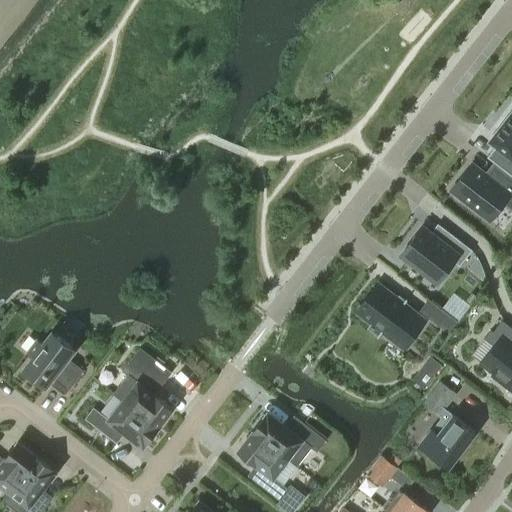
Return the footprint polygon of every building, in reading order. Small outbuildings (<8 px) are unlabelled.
[(511,111),(491,140),(497,145),(490,154),(511,171),(511,111)] [(494,163),(498,167),(492,175),(490,174),(486,174),(472,163),(451,190),(489,220),(502,203),(511,210),(511,176),(494,163)] [(460,267),(471,252),(472,250),(448,233),(441,243),(421,228),(400,256),(438,284),(453,262),(460,267)] [(379,284),(357,312),(371,324),(368,328),(379,338),(383,333),(404,349),(426,321),(379,284)] [(429,299),(420,310),(449,332),(457,321),(429,299)] [(484,339),(471,355),(482,363),(495,374),(492,377),(511,391),(511,327),(502,320),(487,340),(485,338),(484,339)] [(65,394),(68,390),(84,370),(68,358),(74,350),(75,349),(74,348),(73,348),(72,347),(55,334),(54,333),(53,333),(53,332),(52,331),(52,332),(52,333),(43,344),(38,340),(37,339),(36,340),(37,340),(28,352),(28,351),(27,352),(28,353),(29,353),(34,357),(25,368),(24,368),(24,369),(25,370),(25,369),(26,370),(25,370),(26,371),(27,371),(44,384),(45,385),(46,385),(45,386),(46,386),(47,385),(49,382),(65,394)] [(172,372),(162,364),(140,347),(122,370),(128,374),(115,391),(114,391),(114,392),(113,392),(113,393),(123,400),(158,427),(158,426),(159,427),(160,426),(159,426),(173,407),(172,407),(171,406),(170,405),(170,406),(158,396),(157,395),(156,395),(156,394),(155,394),(172,372)] [(428,386),(439,360),(426,354),(414,380),(428,386)] [(441,418),(420,445),(447,465),(458,450),(460,452),(476,431),(454,414),(448,409),(447,411),(444,408),(455,393),(440,381),(423,403),(441,418)] [(461,408),(473,424),(495,408),(483,392),(461,408)] [(109,419),(125,432),(143,446),(145,444),(146,444),(146,443),(147,442),(148,441),(147,441),(157,428),(158,428),(158,427),(123,400),(108,419),(105,416),(94,407),(85,418),(101,430),(109,419)] [(253,430),(253,431),(288,458),(298,465),(299,465),(299,464),(312,447),(317,451),(326,440),(309,427),(301,437),(268,412),(266,414),(265,415),(265,416),(264,416),(264,417),(254,430),(254,429),(253,430)] [(255,464),(273,477),(288,458),(253,431),(252,432),(238,450),(239,451),(240,451),(240,452),(241,452),(254,462),(253,462),(254,463),(255,463),(255,464)] [(0,483),(10,490),(10,491),(37,456),(37,455),(36,455),(18,441),(4,459),(0,464),(0,483)] [(397,468),(382,455),(367,473),(382,486),(397,468)] [(41,511),(45,507),(35,499),(56,471),(54,469),(54,468),(53,468),(52,467),(53,467),(52,466),(51,467),(39,457),(38,456),(37,456),(10,491),(10,490),(2,500),(3,501),(3,500),(4,501),(3,501),(4,502),(17,511),(41,511)] [(277,480),(269,490),(280,499),(288,489),(277,480)] [(399,488),(392,497),(384,508),(389,511),(428,511),(430,511),(399,488)] [(295,501),(286,494),(278,504),(288,511),(295,501)] [(187,508),(184,511),(215,511),(201,500),(200,499),(199,500),(199,501),(198,501),(198,502),(191,511),(187,508)]
